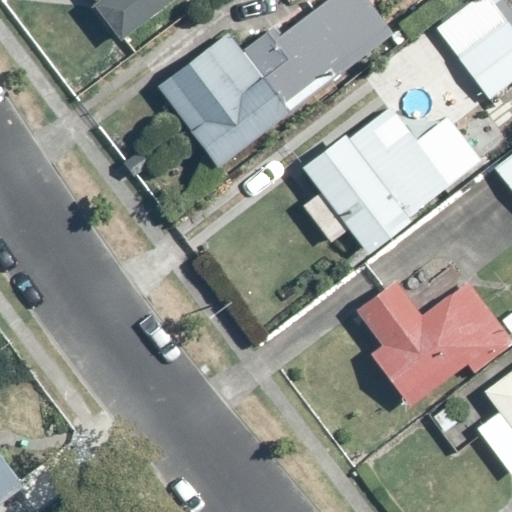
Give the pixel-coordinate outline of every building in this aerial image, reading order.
[(85,0),(113,38),(166,0),(85,0)] [(386,30),(363,0),(311,0),(240,53),(223,29),(148,84),(211,170),(262,132),(257,125),(386,30)] [(511,80),(511,11),(503,0),(465,0),(431,26),(486,100),(511,80)] [(291,166),(312,192),(296,205),(323,239),(339,226),(362,256),(480,162),(442,113),(416,134),(384,93),(291,166)] [(511,152),(492,168),(511,195),(511,152)] [(417,314),(387,275),(347,306),(377,345),(360,357),(402,411),(461,366),(466,373),(505,343),(458,282),(417,314)] [(511,366),(480,391),(495,411),(472,428),(508,476),(511,472),(511,366)] [(0,499),(16,488),(0,466),(0,499)]
